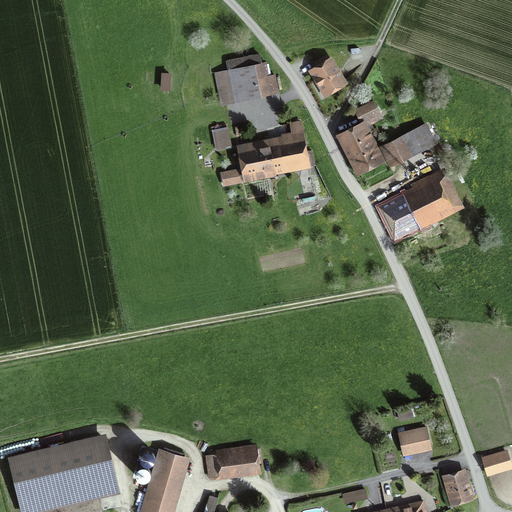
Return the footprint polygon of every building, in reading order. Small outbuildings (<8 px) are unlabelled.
[(310,75),(328,102),(352,86),(334,59),(310,75)] [(214,76),(221,109),(282,97),(278,78),(272,79),(269,65),(214,76)] [(369,127),(384,119),(376,105),(358,114),(364,126),(340,139),(357,171),(384,158),(369,127)] [(242,149),(249,182),(312,170),(304,124),(293,126),(295,135),(285,137),(286,141),(242,149)] [(213,139),(215,149),(229,146),(226,130),(212,132),(211,126),(194,129),(197,142),(213,139)] [(383,150),(395,171),(415,161),(439,149),(428,127),(404,139),(383,150)] [(379,212),(397,245),(421,232),(423,235),(468,211),(446,171),(412,190),(413,193),(379,212)] [(222,176),(226,192),(243,188),(239,172),(222,176)] [(283,225),(287,240),(304,236),(300,221),(283,225)] [(401,437),(406,459),(433,453),(428,431),(401,437)] [(11,461),(22,511),(55,511),(123,497),(109,439),(11,461)] [(151,463),(153,461),(154,459),(155,457),(155,454),(154,452),(153,450),(151,449),(148,448),(146,449),(143,450),(141,451),(140,454),(140,456),(141,459),(142,461),(144,462),(146,463),(149,463),(151,463)] [(256,448),(209,454),(212,476),(259,470),(256,448)] [(160,453),(145,511),(172,511),(186,459),(160,453)] [(484,461),(490,479),(511,471),(511,468),(507,454),(484,461)] [(147,479),(148,477),(150,475),(151,473),(150,470),(150,468),(148,466),(146,465),(144,464),(141,465),(139,466),(137,467),(136,470),(136,472),(136,475),(137,477),(139,478),(142,479),(144,479),(147,479)] [(445,480),(454,511),(476,505),(467,474),(445,480)] [(212,511),(217,500),(211,498),(206,511),(242,511),(241,507),(231,510),(231,511),(212,511)] [(386,511),(425,511),(424,503),(386,511)]
